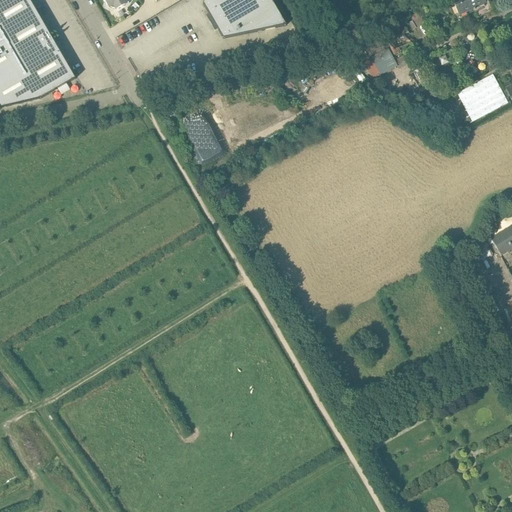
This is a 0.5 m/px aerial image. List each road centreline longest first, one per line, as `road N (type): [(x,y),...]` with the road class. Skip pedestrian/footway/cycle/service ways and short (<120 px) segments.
road 1 (track): [(379,511),(243,280)]
road 2 (track): [(243,280),(132,92)]
road 3 (track): [(341,445),(511,353)]
